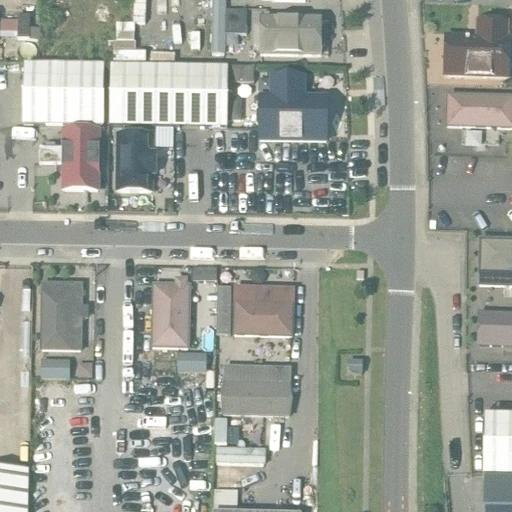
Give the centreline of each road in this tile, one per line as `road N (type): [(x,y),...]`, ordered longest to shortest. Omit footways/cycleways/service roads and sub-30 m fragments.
road 1 (residential): [(399,237),(0,229)]
road 2 (unknown): [(121,231),(123,511)]
road 3 (unknown): [(312,236),(299,420),(272,508)]
road 4 (residential): [(395,511),(399,237)]
road 5 (unknown): [(398,279),(435,284),(442,301),(466,511)]
road 6 (residential): [(399,237),(394,0)]
